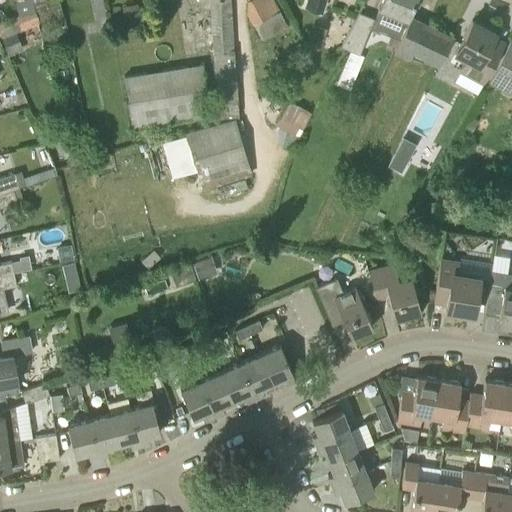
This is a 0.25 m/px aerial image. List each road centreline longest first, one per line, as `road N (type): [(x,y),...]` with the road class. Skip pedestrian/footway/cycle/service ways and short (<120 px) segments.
road 1 (residential): [(511,350),(435,337),(264,415)]
road 2 (residential): [(264,415),(119,488)]
road 3 (residential): [(260,511),(119,488)]
